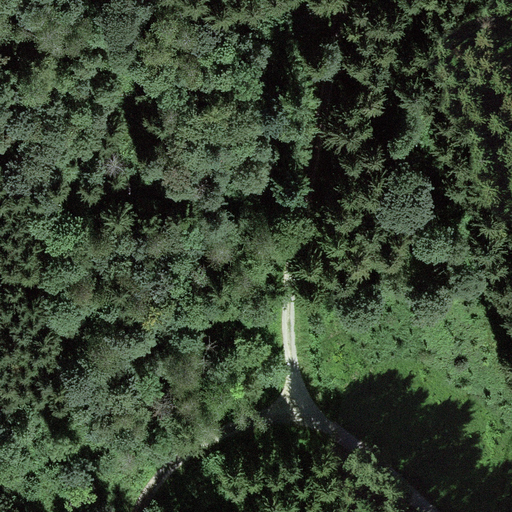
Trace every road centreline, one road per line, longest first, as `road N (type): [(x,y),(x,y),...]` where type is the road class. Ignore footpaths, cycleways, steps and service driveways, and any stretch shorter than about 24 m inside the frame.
road 1 (track): [(425,511),(304,408),(285,311),(345,0)]
road 2 (track): [(144,511),(186,453),(255,419),(304,408)]
